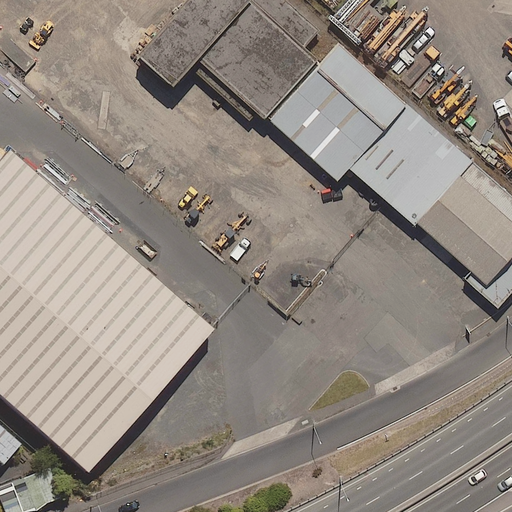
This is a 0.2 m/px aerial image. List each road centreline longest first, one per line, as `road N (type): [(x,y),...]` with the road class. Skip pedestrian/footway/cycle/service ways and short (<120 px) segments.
road 1 (secondary): [(132,511),(413,399),(511,338)]
road 2 (motorway): [(353,511),(511,412)]
